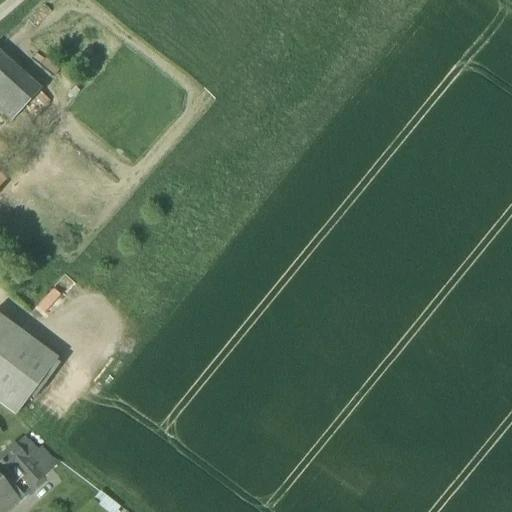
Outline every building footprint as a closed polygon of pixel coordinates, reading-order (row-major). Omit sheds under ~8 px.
[(38,90),(0,56),(0,111),(10,121),(38,90)] [(56,360),(0,318),(0,405),(15,416),(56,360)] [(58,464),(23,438),(14,446),(25,459),(42,478),(58,464)] [(14,446),(0,458),(0,463),(9,473),(25,459),(14,446)] [(9,473),(0,480),(0,482),(16,500),(42,478),(25,459),(9,473)] [(0,480),(9,473),(0,463),(0,480)] [(0,511),(2,511),(16,500),(0,482),(0,511)]
